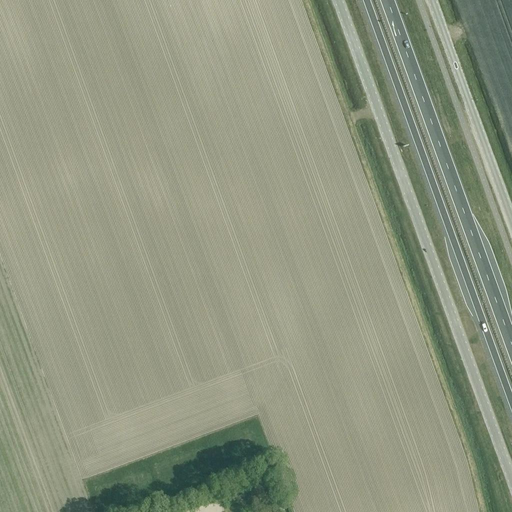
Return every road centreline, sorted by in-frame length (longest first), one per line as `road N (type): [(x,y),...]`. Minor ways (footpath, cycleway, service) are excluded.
road 1 (unclassified): [(338,0),(511,480)]
road 2 (trunk): [(366,0),(511,404)]
road 3 (trunk): [(511,346),(386,0)]
road 4 (tertiary): [(431,0),(511,220)]
